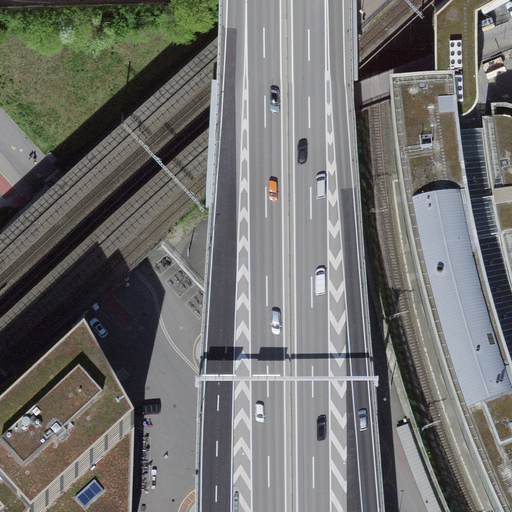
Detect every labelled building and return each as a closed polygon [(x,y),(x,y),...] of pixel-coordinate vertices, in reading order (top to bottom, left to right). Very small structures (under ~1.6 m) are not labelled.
[(427,83),(427,95),(454,93),(455,106),(457,105),(459,105),(462,104),(464,103),(467,102),(470,100),(472,98),(474,95),(475,93),(477,90),(478,87),(478,84),(478,81),(477,49),(476,33),(476,1),(477,0),(436,0),(435,1),(435,49),(437,83),(427,83)] [(230,24),(0,236),(0,263),(244,41),(230,24)] [(268,73),(0,319),(0,343),(6,351),(65,296),(285,93),(268,73)] [(511,511),(511,404),(509,395),(499,363),(488,325),(482,294),(473,249),(462,177),(459,142),(455,106),(454,93),(427,95),(389,97),(395,160),(404,222),(416,283),(431,343),(450,401),(472,460),(494,511),(511,511)] [(511,117),(504,115),(491,116),(492,129),(482,129),(483,138),(471,140),(459,142),(462,177),(473,249),(482,294),(488,325),(499,363),(509,395),(511,404),(511,117)] [(277,230),(210,240),(217,283),(250,278),(284,274),(288,304),(331,298),(309,145),(266,151),(277,230)] [(232,197),(237,227),(268,222),(264,192),(232,197)] [(0,511),(132,511),(135,435),(84,347),(0,422),(0,511)]
